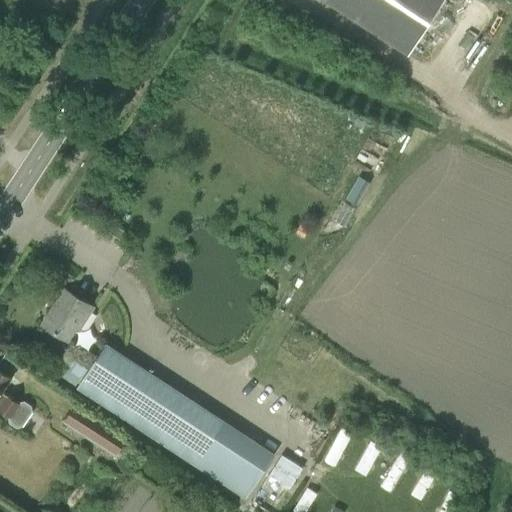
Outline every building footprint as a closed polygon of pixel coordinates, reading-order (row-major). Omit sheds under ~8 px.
[(443,0),(321,0),(407,56),(443,0)] [(76,330),(91,306),(64,289),(41,323),(65,338),(72,327),(76,330)] [(275,456),(105,344),(96,358),(73,342),(59,363),(83,378),(78,386),(246,496),(275,456)] [(0,393),(0,386),(8,376),(0,370),(0,412),(7,418),(8,417),(9,422),(16,427),(22,426),(32,411),(31,406),(24,400),(14,403),(0,393)] [(127,437),(75,404),(63,422),(116,455),(127,437)] [(321,457),(337,465),(354,432),(339,424),(321,457)] [(353,467),(368,474),(384,445),(369,437),(353,467)] [(398,446),(381,485),(395,491),(412,452),(398,446)] [(423,461),(410,492),(425,499),(438,468),(423,461)] [(308,485),(291,511),(307,511),(319,492),(308,485)] [(447,488),(436,511),(451,511),(460,493),(447,488)] [(328,511),(345,511),(346,511),(333,503),(328,511)]
